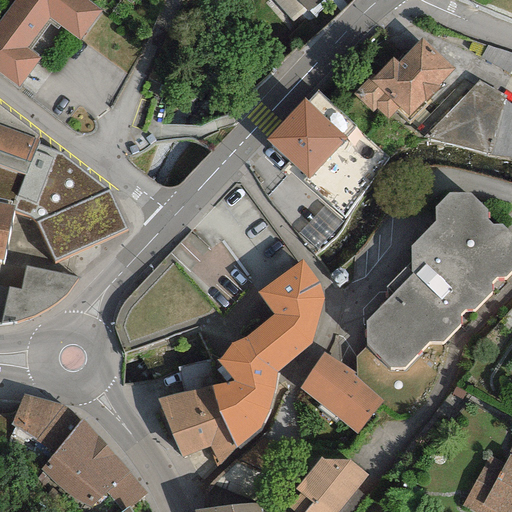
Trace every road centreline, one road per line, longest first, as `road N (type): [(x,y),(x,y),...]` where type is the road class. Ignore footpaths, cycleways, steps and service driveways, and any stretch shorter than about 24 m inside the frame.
road 1 (tertiary): [(166,223),(383,0)]
road 2 (residential): [(93,168),(175,0)]
road 3 (tertiary): [(175,511),(137,445),(87,384)]
road 4 (tertiary): [(81,331),(102,291),(166,223)]
